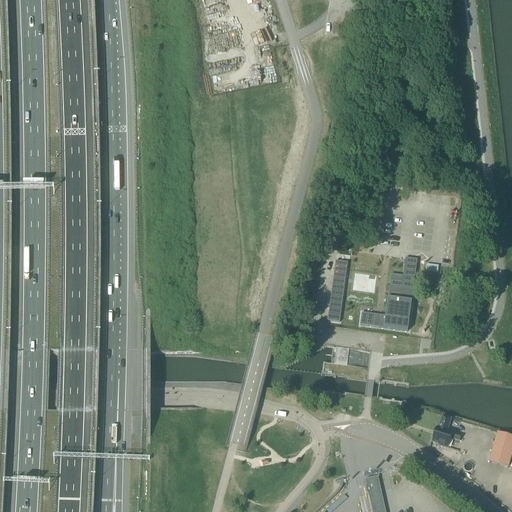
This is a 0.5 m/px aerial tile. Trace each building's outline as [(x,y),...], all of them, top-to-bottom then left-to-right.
[(361,314),(360,326),(383,329),(384,329),(407,332),(411,302),(417,261),(405,259),(402,277),(391,275),(389,287),(388,293),(387,299),(385,317),(361,314)] [(335,262),(327,322),(339,323),(344,288),(347,264),(335,262)] [(425,272),(426,272),(430,273),(437,274),(437,272),(438,267),(426,265),(425,272)] [(311,342),(291,340),(290,349),(310,351),(311,342)] [(349,350),(336,348),(336,349),(334,364),(334,365),(347,367),(347,366),(348,359),(348,358),(349,352),(349,350)] [(436,429),(434,435),(431,443),(438,445),(438,446),(447,449),(450,439),(459,442),(461,437),(447,432),(451,419),(442,417),(438,430),(436,429)] [(491,452),(510,458),(511,452),(511,447),(494,443),(491,452)] [(367,486),(365,486),(366,491),(367,495),(369,495),(372,511),(384,511),(380,492),(378,493),(377,488),(378,486),(378,484),(377,482),(376,481),(374,480),(372,480),(370,481),(369,482),(368,483),(367,485),(367,486)]
